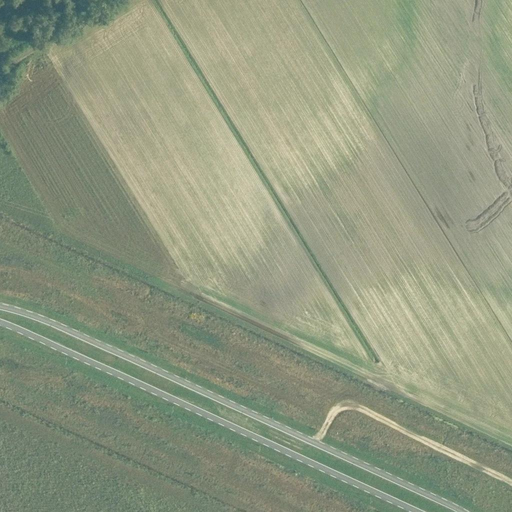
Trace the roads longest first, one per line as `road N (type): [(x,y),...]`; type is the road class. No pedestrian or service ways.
road 1 (tertiary): [(464,511),(0,304)]
road 2 (tertiary): [(0,321),(418,511)]
road 3 (track): [(0,64),(102,0)]
